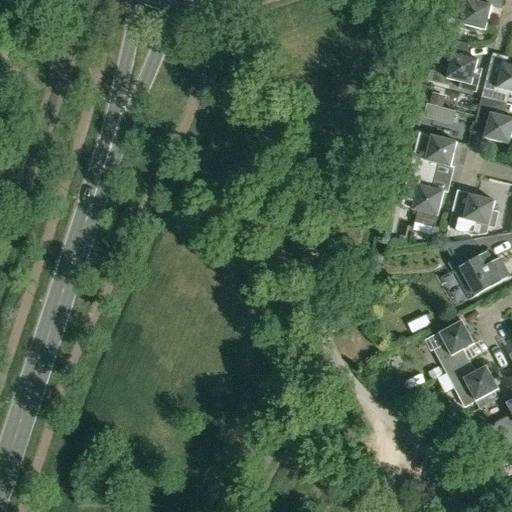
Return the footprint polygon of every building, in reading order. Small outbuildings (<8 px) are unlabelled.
[(453,0),(451,9),(464,13),(461,25),(486,31),(492,6),(480,3),(480,0),(453,0)] [(482,69),(476,68),(478,60),(466,57),(469,45),(444,39),(438,64),(450,67),(446,79),(460,83),(459,88),(476,93),(482,69)] [(482,98),(507,105),(510,93),(511,92),(511,65),(509,65),(506,77),(488,73),(482,98)] [(433,94),(430,104),(441,107),(444,96),(433,94)] [(511,118),(504,117),(507,105),(482,98),(475,123),(487,126),(484,139),(510,145),(511,136),(511,118)] [(440,108),(427,105),(426,105),(422,118),(423,119),(437,122),(440,108)] [(457,142),(432,136),(420,133),(410,170),(436,177),(439,165),(451,168),(457,142)] [(432,189),(436,177),(410,170),(404,196),(416,199),(413,211),(419,212),(417,222),(434,227),(437,217),(438,217),(445,192),(432,189)] [(473,236),(474,236),(478,235),(478,236),(487,234),(489,227),(495,228),(499,213),(493,212),(495,201),(470,195),(467,207),(455,204),(448,231),(449,232),(446,245),(448,244),(472,240),(473,236)] [(472,240),(448,244),(456,259),(449,263),(454,272),(460,269),(470,286),(463,290),(469,301),(511,278),(501,259),(494,262),(488,253),(483,255),(475,241),(475,240),(472,240)] [(447,374),(470,362),(464,350),(475,345),(462,322),(439,334),(445,345),(434,351),(447,374)] [(499,399),(495,392),(499,390),(487,367),(476,373),(470,362),(447,374),(438,379),(446,393),(455,389),(465,408),(477,401),(481,408),(499,399)] [(428,372),(433,380),(443,375),(439,367),(428,372)] [(503,449),(511,444),(511,400),(507,404),(511,414),(511,415),(491,426),(503,449)] [(511,444),(503,449),(511,457),(511,444)]
